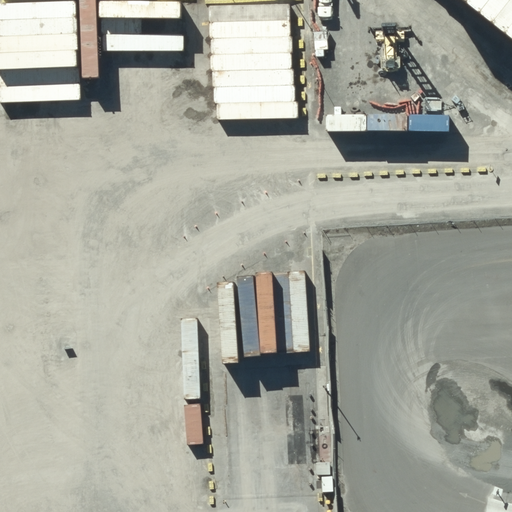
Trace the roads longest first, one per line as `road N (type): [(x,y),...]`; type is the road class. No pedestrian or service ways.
road 1 (unknown): [(511,250),(459,253),(415,267),(375,307),(351,408),(357,460),(379,498),(398,511)]
road 2 (unknown): [(390,0),(451,114),(511,162)]
